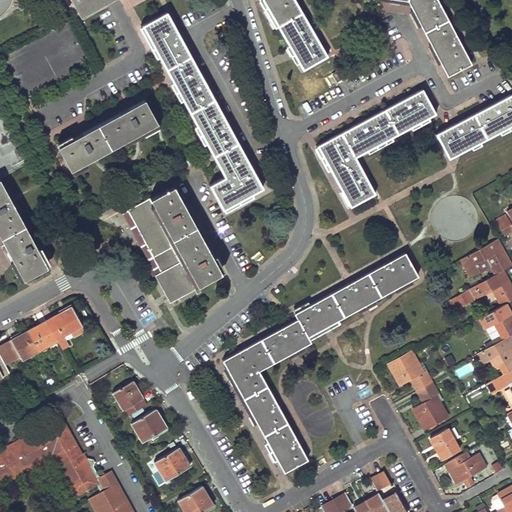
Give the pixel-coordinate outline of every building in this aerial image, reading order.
[(70,0),(80,17),(94,9),(111,0),(70,0)] [(262,0),(293,52),(302,69),(325,56),(293,0),(262,0)] [(403,0),(408,1),(447,76),(471,63),(438,0),(403,0)] [(166,12),(142,26),(225,176),(209,185),(223,208),(262,187),(247,160),(171,23),(166,12)] [(340,69),(332,73),(337,83),(341,80),(346,78),(340,69)] [(422,89),(318,145),(350,205),(374,193),(355,157),(435,113),(422,89)] [(484,109),(436,134),(449,157),(511,123),(511,96),(511,95),(484,109)] [(80,134),(56,147),(70,170),(156,122),(143,99),(127,108),(80,134)] [(0,238),(11,259),(22,279),(46,266),(0,180),(0,177),(27,163),(0,113),(0,238)] [(173,185),(127,209),(161,271),(158,273),(156,274),(171,299),(220,272),(210,254),(186,208),(173,185)] [(124,203),(119,206),(152,269),(149,270),(152,276),(156,274),(158,273),(161,271),(127,209),(124,203)] [(511,226),(507,219),(497,224),(504,235),(511,231),(511,226)] [(496,239),(459,259),(469,276),(478,271),(475,265),(485,259),(488,265),(493,275),(503,270),(511,265),(507,256),(498,239),(496,239)] [(297,318),(222,359),(284,471),(308,458),(259,370),(311,342),(307,336),(417,275),(404,252),(294,312),(297,318)] [(485,259),(475,265),(478,271),(488,265),(485,259)] [(493,275),(467,289),(474,300),(491,291),(499,307),(511,299),(511,285),(510,283),(503,270),(493,275)] [(467,289),(463,291),(470,303),(474,300),(467,289)] [(511,299),(499,307),(479,318),(484,328),(494,323),(503,339),(511,335),(511,334),(511,315),(507,307),(511,304),(511,299)] [(59,312),(45,320),(56,340),(59,345),(66,341),(63,336),(70,332),(81,326),(82,326),(71,307),(60,313),(59,312)] [(34,326),(28,329),(39,349),(56,340),(45,320),(34,326)] [(81,326),(70,332),(73,337),(84,331),(81,326)] [(14,337),(0,344),(0,356),(4,364),(19,356),(21,359),(39,349),(28,329),(14,337)] [(503,339),(476,354),(482,364),(491,359),(499,355),(504,364),(508,370),(511,368),(511,337),(511,335),(503,339)] [(66,341),(59,345),(61,350),(69,346),(66,341)] [(411,351),(389,363),(400,385),(411,379),(417,390),(431,382),(428,376),(423,378),(417,367),(419,366),(411,351)] [(499,355),(491,359),(494,365),(497,363),(499,366),(504,364),(499,355)] [(461,379),(472,370),(466,362),(455,371),(461,379)] [(511,368),(508,370),(485,383),(490,393),(507,383),(511,391),(511,368)] [(133,380),(112,392),(122,410),(123,410),(127,416),(146,405),(142,398),(140,394),(133,380)] [(431,382),(417,390),(423,401),(412,407),(424,429),(447,416),(439,401),(437,402),(431,392),(435,389),(431,382)] [(368,386),(359,392),(363,398),(372,393),(368,386)] [(154,408),(130,423),(141,441),(166,427),(160,418),(154,408)] [(0,482),(9,478),(8,476),(23,468),(24,469),(33,464),(32,462),(49,454),(56,457),(62,467),(60,468),(71,488),(76,496),(82,493),(83,494),(92,490),(91,488),(96,485),(100,492),(88,498),(95,511),(131,511),(113,477),(110,479),(106,474),(99,477),(93,467),(94,464),(92,460),(87,459),(84,454),(81,455),(63,421),(27,440),(28,443),(23,445),(18,444),(15,446),(13,451),(9,453),(7,451),(0,454),(0,482)] [(447,427),(429,437),(442,459),(459,449),(447,427)] [(27,440),(24,435),(5,446),(7,451),(9,453),(13,451),(15,446),(18,444),(23,445),(28,443),(27,440)] [(178,447),(154,462),(165,480),(189,466),(184,458),(178,447)] [(465,451),(444,463),(451,476),(455,484),(463,480),(468,477),(487,467),(478,452),(468,458),(465,451)] [(23,468),(8,476),(9,478),(10,481),(50,459),(67,490),(71,488),(60,468),(62,467),(56,457),(49,454),(32,462),(33,464),(24,469),(23,468)] [(496,472),(503,467),(498,460),(491,464),(496,472)] [(383,472),(376,475),(383,487),(390,483),(383,472)] [(376,475),(369,479),(376,491),(383,487),(376,475)] [(468,477),(463,480),(467,486),(471,484),(468,477)] [(504,507),(495,511),(511,511),(511,509),(511,508),(511,507),(511,484),(496,493),(504,507)] [(201,486),(177,501),(183,511),(201,511),(213,505),(207,496),(201,486)] [(405,511),(394,492),(381,500),(387,511),(405,511)] [(344,493),(339,496),(346,508),(351,505),(344,493)] [(377,494),(364,501),(370,511),(387,511),(381,500),(377,494)] [(336,498),(333,500),(339,511),(346,508),(339,496),(336,498)] [(333,500),(327,503),(332,511),(338,511),(339,511),(333,500)] [(370,511),(364,501),(352,507),(354,511),(370,511)] [(332,511),(327,503),(321,506),(323,511),(332,511)]
